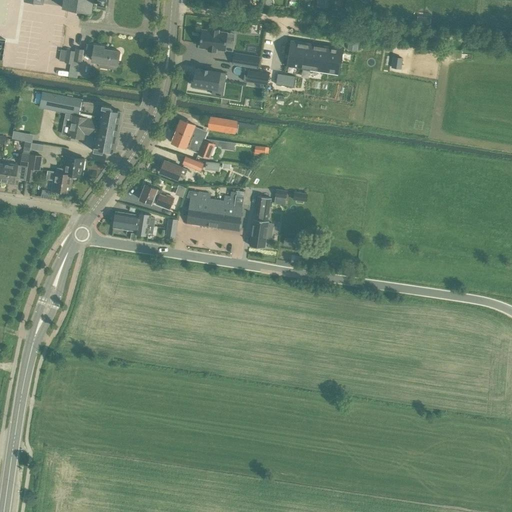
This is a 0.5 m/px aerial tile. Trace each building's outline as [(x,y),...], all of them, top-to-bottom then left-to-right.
[(24,0),(24,1),(43,4),(43,0),(64,0),(63,8),(91,12),(91,10),(92,4),(92,2),(97,2),(97,4),(105,6),(106,4),(106,0),(24,0)] [(243,38),(259,38),(259,24),(243,24),(243,38)] [(201,39),(200,47),(209,48),(208,49),(216,50),(216,49),(224,50),(224,49),(232,50),(233,45),(224,44),(224,42),(225,42),(225,40),(226,33),(218,32),(218,30),(211,29),(211,31),(203,30),(202,37),(201,37),(201,39)] [(290,38),(286,67),(339,75),(344,47),(290,38)] [(87,44),(86,52),(93,53),(92,61),(100,62),(99,66),(109,68),(110,63),(118,65),(120,51),(104,49),(105,46),(94,45),(87,44)] [(67,50),(65,62),(72,63),(73,60),(81,61),(83,50),(76,48),(75,51),(67,50)] [(257,65),(259,54),(235,50),(234,61),(257,65)] [(392,67),(401,68),(402,58),(393,57),(392,67)] [(193,69),(191,78),(193,79),(192,84),(199,85),(199,86),(207,87),(208,86),(216,87),(218,70),(195,67),(194,70),(193,69)] [(249,68),(247,81),(269,85),(271,71),(249,68)] [(296,76),(278,73),(276,84),(294,87),(296,76)] [(17,102),(30,103),(30,91),(18,90),(17,102)] [(32,91),(31,100),(44,102),(46,94),(32,91)] [(55,95),(53,107),(66,109),(66,110),(79,113),(82,99),(55,95)] [(82,98),(80,113),(97,116),(97,120),(95,119),(94,122),(96,122),(95,127),(95,126),(93,135),(96,136),(93,151),(103,153),(104,149),(112,151),(113,149),(114,149),(116,141),(114,141),(115,139),(115,136),(116,137),(118,127),(117,126),(118,122),(119,122),(121,114),(119,114),(120,112),(111,110),(111,106),(102,105),(102,102),(82,98)] [(94,122),(95,119),(72,115),(68,136),(79,138),(80,132),(93,135),(95,126),(95,127),(96,122),(94,122)] [(235,131),(237,121),(211,117),(209,127),(235,131)] [(181,119),(176,130),(193,136),(195,129),(193,128),(195,124),(181,119)] [(174,136),(172,142),(186,147),(186,146),(199,151),(198,153),(209,157),(215,143),(204,139),(203,141),(197,138),(193,136),(176,130),(176,131),(174,130),(172,136),(174,136)] [(256,145),(255,153),(264,155),(265,152),(269,153),(269,147),(256,145)] [(30,154),(22,153),(21,165),(28,166),(30,154)] [(34,169),(36,155),(30,154),(28,166),(26,181),(33,182),(35,169),(34,169)] [(42,156),(36,155),(34,169),(35,169),(40,170),(42,156)] [(66,156),(64,173),(73,175),(82,177),(84,159),(66,156)] [(201,171),(204,163),(186,156),(183,164),(201,171)] [(165,160),(160,172),(178,179),(182,167),(165,160)] [(0,181),(15,184),(18,165),(9,163),(9,165),(2,164),(0,177),(0,181)] [(73,175),(64,173),(48,171),(46,179),(54,180),(52,190),(70,193),(73,175)] [(145,184),(139,199),(151,204),(151,203),(153,204),(154,201),(157,203),(156,203),(170,209),(174,199),(166,197),(160,195),(162,191),(151,186),(151,185),(147,183),(147,185),(145,184)] [(286,191),(276,190),(275,197),(285,198),(286,191)] [(307,202),(308,194),(295,192),(294,200),(307,202)] [(200,224),(205,193),(199,193),(198,197),(191,196),(187,222),(200,224)] [(213,226),(217,200),(209,199),(210,194),(205,193),(200,224),(213,226)] [(226,228),(230,197),(224,196),(224,201),(217,200),(213,226),(226,228)] [(271,198),(258,196),(255,219),(253,218),(250,245),(264,247),(266,237),(271,238),(273,223),(268,223),(268,221),(267,220),(271,198)] [(236,198),(230,197),(226,228),(238,230),(242,204),(235,203),(236,198)] [(116,211),(113,227),(135,231),(134,233),(148,235),(148,233),(152,233),(155,218),(151,217),(151,215),(137,213),(137,215),(116,211)] [(314,245),(324,246),(325,238),(315,237),(314,245)] [(285,238),(284,244),(295,246),(296,240),(285,238)]
